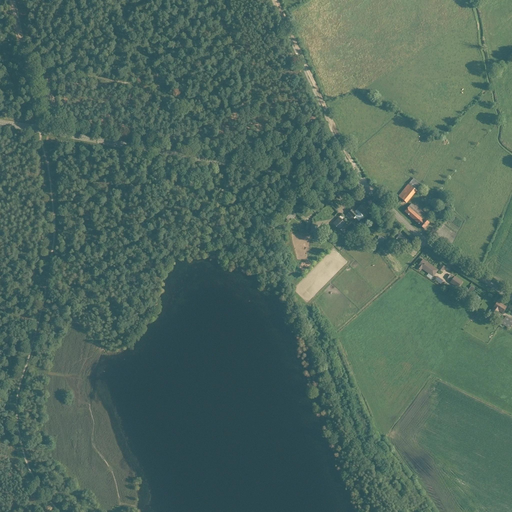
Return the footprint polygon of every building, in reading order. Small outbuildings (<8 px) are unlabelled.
[(413,178),(401,193),(398,196),(406,203),(420,185),(413,178)] [(312,196),(312,195),(312,196),(313,194),(314,195),(318,191),(315,188),(315,189),(312,186),(308,190),(310,191),(308,192),(312,196)] [(363,219),(366,215),(370,212),(362,204),(355,211),(352,209),(346,215),(352,221),(354,219),(354,218),(358,214),(363,219)] [(422,217),(424,215),(426,213),(422,209),(421,210),(420,209),(419,210),(411,204),(404,212),(424,229),(429,223),(422,217)] [(438,206),(435,211),(444,218),(448,213),(438,206)] [(282,214),(284,216),(287,220),(290,218),(291,219),(296,215),(289,207),(282,214)] [(339,218),(333,224),(339,230),(345,224),(339,218)] [(312,225),(310,232),(317,233),(318,234),(319,226),(317,225),(312,225)] [(398,236),(394,241),(396,242),(400,246),(403,243),(406,239),(399,233),(398,233),(397,234),(398,236)] [(377,242),(376,244),(382,246),(383,243),(385,244),(387,241),(384,240),(384,238),(379,236),(378,239),(377,239),(376,241),(377,242)] [(423,259),(418,266),(417,268),(421,271),(422,269),(433,277),(438,270),(423,259)] [(455,276),(454,277),(450,283),(457,288),(462,282),(455,276)] [(496,315),(499,311),(502,313),(506,307),(497,301),(495,306),(491,312),(496,315)] [(501,324),(501,323),(510,329),(511,324),(511,319),(506,316),(503,321),(499,318),(497,322),(501,324)]
